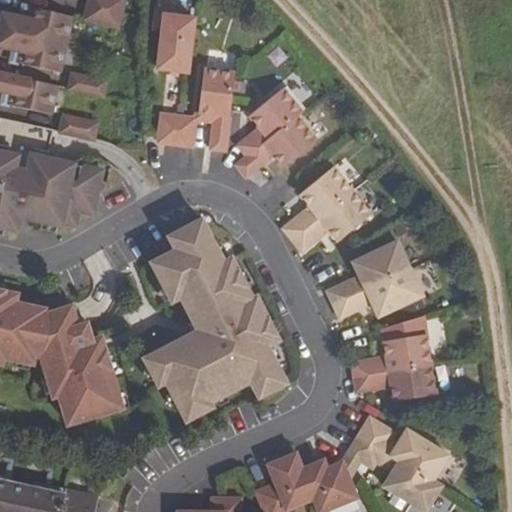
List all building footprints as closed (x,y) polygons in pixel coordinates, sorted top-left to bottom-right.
[(119,27),(124,0),(89,0),(85,20),(119,27)] [(29,20),(31,8),(22,5),(19,18),(29,20)] [(189,72),(195,17),(177,15),(178,9),(157,7),(155,27),(163,28),(158,68),(189,72)] [(73,17),(31,8),(29,20),(19,18),(3,14),(0,28),(67,43),(73,17)] [(20,64),(60,73),(67,43),(0,28),(0,47),(12,50),(22,52),(20,64)] [(22,52),(12,50),(10,62),(20,64),(22,52)] [(226,151),(236,71),(199,67),(194,112),(229,117),(228,123),(215,121),(211,149),(226,151)] [(51,115),(57,86),(0,73),(0,90),(3,92),(13,94),(10,106),(51,115)] [(70,90),(103,97),(107,83),(73,75),(70,90)] [(299,116),(305,112),(285,88),(250,116),(260,129),(239,146),(248,157),(299,116)] [(13,94),(3,92),(0,104),(10,106),(13,94)] [(228,123),(229,117),(194,112),(190,112),(189,118),(196,119),(215,121),(228,123)] [(165,144),(168,116),(149,113),(146,142),(165,144)] [(180,146),(183,117),(168,116),(165,144),(180,146)] [(282,168),(318,139),(299,116),(248,157),(237,166),(246,178),(268,160),(259,149),(264,146),(273,156),(282,168)] [(189,118),(183,117),(180,146),(193,147),(196,119),(189,118)] [(93,215),(103,172),(47,160),(51,142),(53,131),(0,118),(0,228),(17,232),(20,218),(61,227),(62,223),(76,226),(79,211),(93,215)] [(60,132),(94,140),(97,125),(64,118),(60,132)] [(273,156),(264,146),(259,149),(268,160),(273,156)] [(293,240),(355,190),(336,167),(300,196),(310,207),(318,218),(314,222),(305,211),(284,229),(293,240)] [(338,242),(373,213),(355,190),(293,240),(303,252),(324,234),(315,224),(320,220),(329,230),(338,242)] [(318,218),(310,207),(305,211),(314,222),(318,218)] [(329,230),(320,220),(315,224),(324,234),(329,230)] [(254,300),(233,259),(224,264),(202,221),(170,238),(177,250),(153,263),(173,302),(181,297),(199,332),(192,335),(196,344),(187,348),(183,340),(146,359),(160,387),(168,383),(188,422),(214,409),(211,405),(253,383),(261,397),(287,384),(268,347),(279,341),(257,298),(254,300)] [(411,269),(398,242),(354,263),(360,276),(366,288),(359,292),(353,279),(327,291),(334,305),(411,269)] [(424,296),(411,269),(334,305),(341,319),(366,307),(360,295),(367,291),(373,304),(379,317),(424,296)] [(366,288),(360,276),(353,279),(359,292),(366,288)] [(40,334),(44,313),(46,309),(16,303),(18,295),(0,290),(0,363),(3,364),(4,357),(34,364),(36,355),(43,357),(55,397),(61,396),(69,424),(122,409),(105,350),(95,353),(93,343),(88,326),(77,329),(52,336),(40,334)] [(373,304),(367,291),(360,295),(366,307),(373,304)] [(75,318),(72,308),(50,314),(44,313),(40,334),(52,336),(77,329),(75,318)] [(196,344),(192,335),(183,340),(187,348),(196,344)] [(434,365),(429,335),(386,342),(389,357),(391,371),(385,372),(383,358),(354,362),(357,377),(391,372),(434,365)] [(105,350),(102,340),(93,343),(95,353),(105,350)] [(391,371),(389,357),(383,358),(385,372),(391,371)] [(439,395),(434,365),(391,372),(357,377),(359,392),(388,388),(385,374),(391,373),(393,387),(396,402),(439,395)] [(386,429),(361,414),(358,419),(383,434),(386,429)] [(383,434),(358,419),(351,431),(375,446),(383,434)] [(367,458),(375,446),(351,431),(343,443),(367,458)] [(449,456),(407,431),(399,444),(392,456),(414,470),(433,482),(449,456)] [(399,444),(383,434),(375,446),(392,456),(399,444)] [(381,473),(392,456),(375,446),(367,458),(343,443),(340,448),(381,473)] [(315,500),(304,472),(298,456),(270,468),(277,485),(287,511),(315,500)] [(426,511),(442,487),(433,482),(414,470),(392,456),(381,473),(376,481),(426,511)] [(329,511),(359,500),(344,465),(329,472),(326,463),(304,472),(315,500),(320,511),(329,511)] [(0,481),(0,511),(95,511),(98,499),(66,491),(65,496),(0,481)] [(287,511),(277,485),(272,487),(281,511),(287,511)] [(281,511),(272,487),(257,493),(265,511),(281,511)] [(242,511),(243,499),(213,499),(212,511),(242,511)]
